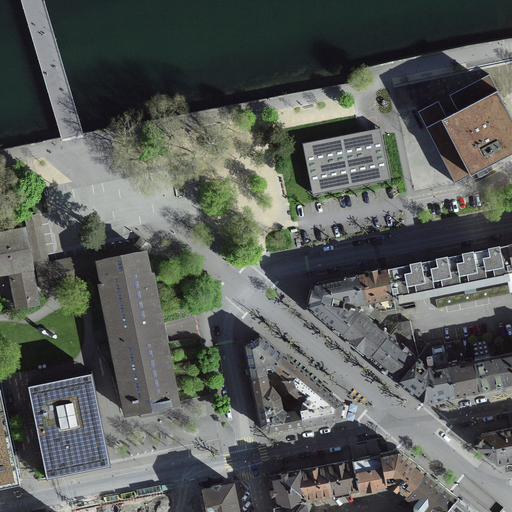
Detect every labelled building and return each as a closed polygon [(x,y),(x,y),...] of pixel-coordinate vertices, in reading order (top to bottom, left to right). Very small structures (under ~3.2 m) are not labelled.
[(438,102),(417,112),(425,128),(454,184),(471,175),(480,170),(511,153),(511,120),(497,91),(488,75),(449,96),(457,111),(446,117),(438,102)] [(312,195),(390,180),(379,128),(302,144),(312,195)] [(97,253),(48,263),(37,216),(23,220),(27,238),(29,248),(31,259),(37,290),(39,289),(102,277),(100,270),(97,253)] [(25,239),(24,230),(2,234),(0,234),(0,273),(9,272),(9,273),(10,273),(17,308),(37,304),(30,268),(31,268),(29,259),(31,259),(29,248),(27,238),(25,239)] [(427,296),(470,288),(510,280),(508,273),(511,272),(511,265),(508,245),(500,246),(464,254),(442,258),(420,262),(394,268),(387,269),(392,296),(393,296),(398,295),(399,302),(427,296)] [(100,284),(126,413),(151,408),(176,403),(150,274),(148,275),(144,253),(133,253),(108,258),(99,262),(100,270),(103,284),(100,284)] [(373,300),(392,296),(387,269),(365,273),(357,275),(363,302),(373,300)] [(343,307),(344,304),(345,301),(355,304),(363,302),(357,275),(349,277),(312,284),(309,294),(306,306),(341,335),(360,311),(359,311),(358,312),(354,309),(350,308),(348,311),(343,307)] [(392,296),(373,300),(375,308),(380,313),(395,309),(393,296),(392,296)] [(345,338),(370,358),(384,370),(399,383),(418,359),(417,359),(389,335),(360,311),(341,335),(345,338)] [(389,335),(417,359),(418,358),(410,322),(397,324),(389,335)] [(249,373),(249,376),(265,373),(264,367),(271,366),(274,368),(284,356),(259,335),(243,344),(249,373)] [(429,363),(424,364),(431,370),(459,364),(458,362),(463,361),(459,340),(443,343),(429,346),(432,357),(428,358),(429,363)] [(511,353),(459,364),(431,370),(424,364),(418,359),(399,383),(417,398),(419,399),(427,401),(474,392),(499,387),(511,384),(511,353)] [(289,390),(303,401),(317,383),(289,360),(284,356),(274,368),(284,377),(282,379),(285,381),(289,390)] [(29,382),(49,475),(109,462),(104,439),(89,370),(29,382)] [(268,387),(265,373),(249,376),(250,381),(256,410),(281,405),(279,396),(271,387),(268,387)] [(301,410),(300,410),(303,425),(339,419),(343,404),(317,383),(303,401),(303,402),(300,405),(301,410)] [(0,486),(19,482),(4,410),(0,392),(0,486)] [(282,409),(281,405),(256,410),(259,427),(268,433),(273,432),(303,425),(300,410),(286,413),(282,409)] [(511,428),(481,434),(478,447),(497,464),(505,462),(511,460),(511,428)] [(456,497),(440,485),(421,469),(402,453),(394,451),(380,454),(383,467),(386,484),(390,483),(391,484),(391,486),(395,490),(397,490),(398,489),(414,502),(413,504),(413,506),(413,508),(415,510),(417,511),(419,511),(421,511),(423,509),(425,511),(443,511),(451,502),(456,497)] [(375,486),(386,484),(383,467),(380,454),(369,456),(352,460),(355,472),(358,489),(364,488),(365,489),(374,488),(375,486)] [(294,471),(298,492),(302,491),(302,493),(303,492),(305,492),(307,500),(331,495),(358,489),(355,472),(352,460),(347,461),(325,465),(304,470),(298,471),(298,470),(294,471)] [(298,492),(294,471),(281,474),(269,476),(272,491),(274,502),(275,506),(300,501),(298,492)] [(238,511),(232,483),(217,486),(204,488),(208,511),(238,511)] [(208,511),(204,488),(84,511),(208,511)] [(473,511),(464,504),(456,497),(451,502),(443,511),(473,511)] [(306,511),(304,500),(275,506),(276,511),(306,511)]
